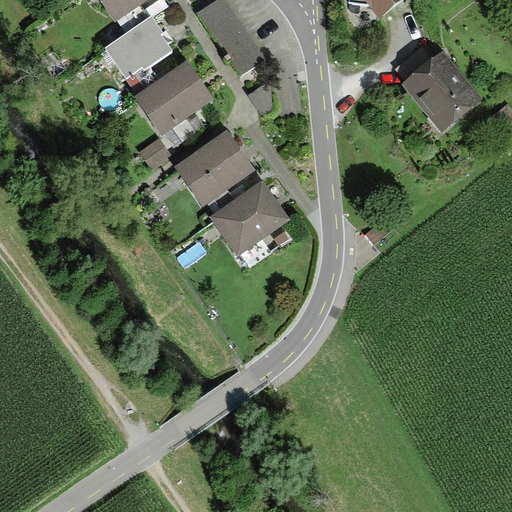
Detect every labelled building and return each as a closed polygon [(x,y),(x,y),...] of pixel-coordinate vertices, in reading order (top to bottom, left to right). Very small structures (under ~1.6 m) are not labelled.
[(98,0),(115,24),(151,0),(98,0)] [(224,0),(219,0),(197,15),(240,77),(266,59),(224,0)] [(368,7),(378,21),(406,0),(350,0),(350,4),(368,7)] [(106,52),(128,83),(172,52),(169,47),(174,43),(167,34),(165,35),(153,19),(106,52)] [(400,89),(441,135),(484,97),(445,53),(440,57),(429,45),(398,72),(408,83),(400,89)] [(136,104),(162,138),(213,102),(188,65),(136,104)] [(268,83),(251,98),(263,113),(272,107),(268,83)] [(511,109),(508,105),(492,120),(508,138),(511,134),(511,109)] [(176,170),(203,208),(255,171),(228,133),(176,170)] [(171,158),(160,142),(141,154),(153,171),(171,158)] [(212,221),(238,259),(291,224),(265,184),(212,221)] [(387,222),(368,235),(374,244),(393,231),(387,222)]
